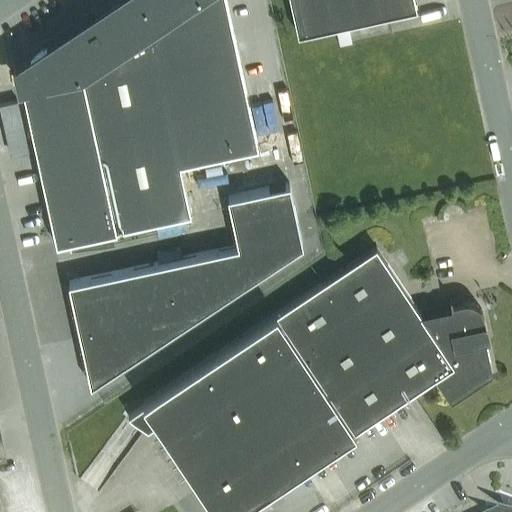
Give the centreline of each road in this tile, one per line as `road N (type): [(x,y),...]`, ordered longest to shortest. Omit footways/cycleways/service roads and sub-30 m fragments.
road 1 (unclassified): [(61,511),(0,236)]
road 2 (unclassified): [(511,174),(473,0)]
road 3 (unclassified): [(379,511),(511,419)]
